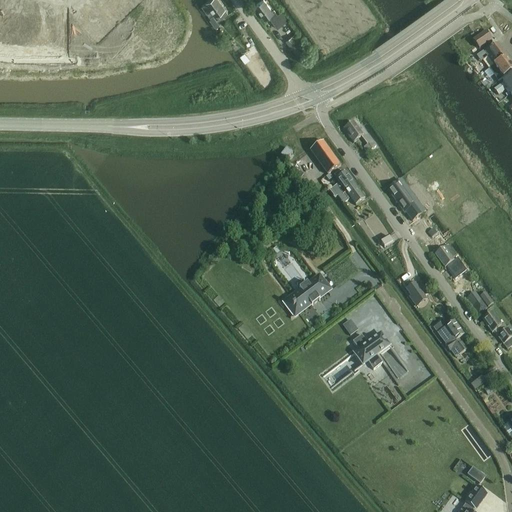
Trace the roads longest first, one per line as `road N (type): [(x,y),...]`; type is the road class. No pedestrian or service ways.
road 1 (unclassified): [(511,379),(331,131),(318,101)]
road 2 (residential): [(511,508),(503,460),(378,290)]
road 3 (secondary): [(111,126),(212,129),(318,101)]
road 4 (secondary): [(303,93),(224,116),(111,126)]
road 5 (secondary): [(318,101),(473,0)]
road 6 (secondary): [(456,0),(364,66),(303,93)]
